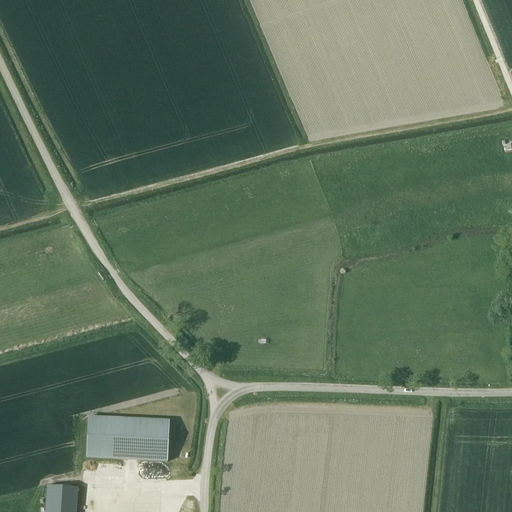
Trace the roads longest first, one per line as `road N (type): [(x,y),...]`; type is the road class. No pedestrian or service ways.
road 1 (unclassified): [(0,63),(82,229),(124,293),(206,377)]
road 2 (unclassified): [(241,389),(511,394)]
